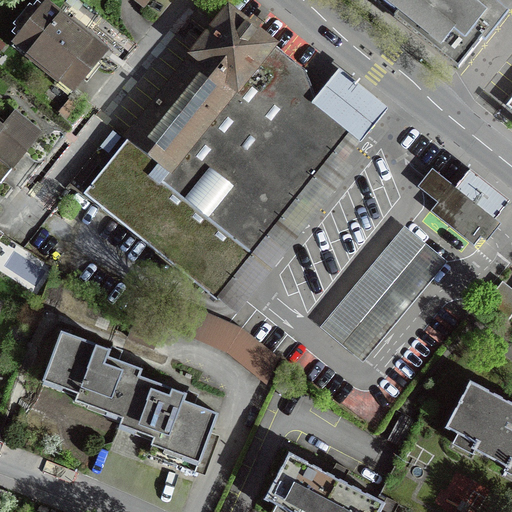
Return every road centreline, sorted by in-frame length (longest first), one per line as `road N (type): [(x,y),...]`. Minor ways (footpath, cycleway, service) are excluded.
road 1 (unknown): [(511,211),(422,315),(355,376),(342,376),(276,327),(262,287),(286,233),(413,89)]
road 2 (primary): [(302,0),(511,168)]
road 3 (residential): [(0,462),(126,511)]
